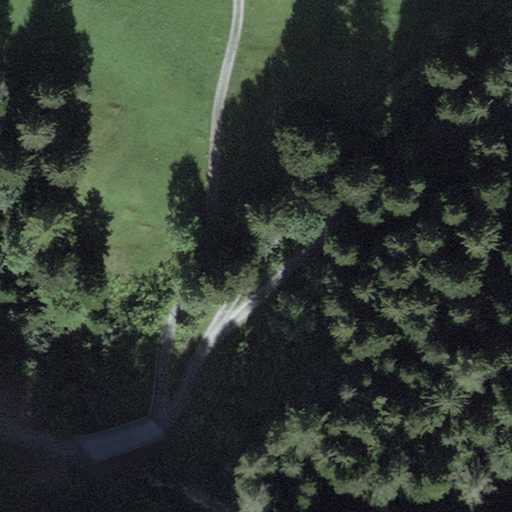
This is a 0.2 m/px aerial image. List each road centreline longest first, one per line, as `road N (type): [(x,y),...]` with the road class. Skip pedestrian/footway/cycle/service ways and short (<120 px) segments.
road 1 (track): [(155,426),(176,411),(210,342),(373,177),(418,147),(511,106)]
road 2 (track): [(218,333),(242,284),(376,96),(511,0)]
road 3 (track): [(236,0),(208,230),(167,342),(155,426)]
road 4 (track): [(0,429),(65,452),(155,426)]
